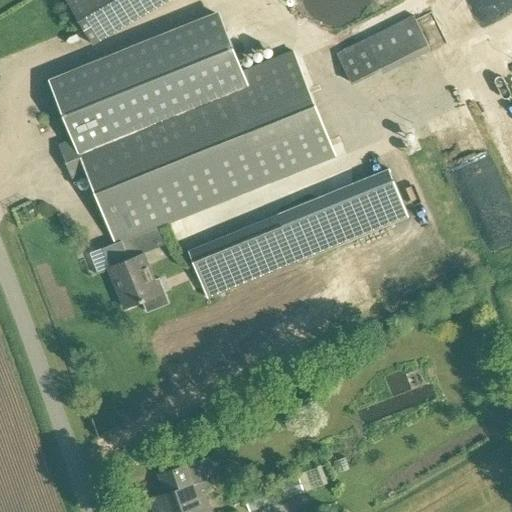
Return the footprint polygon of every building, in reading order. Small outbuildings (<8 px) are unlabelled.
[(66,0),(93,45),(169,0),(66,0)] [(310,0),(325,30),(376,7),(372,0),(310,0)] [(511,0),(483,0),(490,13),(511,2),(511,0)] [(416,13),(338,49),(351,78),(430,42),(416,13)] [(218,15),(51,83),(74,140),(59,146),(73,181),(88,175),(116,242),(103,247),(111,266),(108,267),(125,309),(142,302),(147,313),(169,304),(159,279),(153,281),(134,236),(335,156),(299,72),(299,70),(294,59),(291,51),(241,72),(218,15)] [(462,202),(474,198),(480,221),(490,219),(494,233),(511,228),(511,212),(499,167),(456,178),(462,202)] [(278,214),(189,250),(208,298),(297,262),(278,214)] [(417,249),(423,261),(459,243),(453,231),(417,249)] [(386,250),(393,272),(417,264),(410,242),(386,250)] [(154,511),(210,511),(203,490),(210,488),(200,460),(159,475),(166,494),(150,499),(154,511)] [(297,477),(243,495),(249,511),(302,493),(297,477)]
